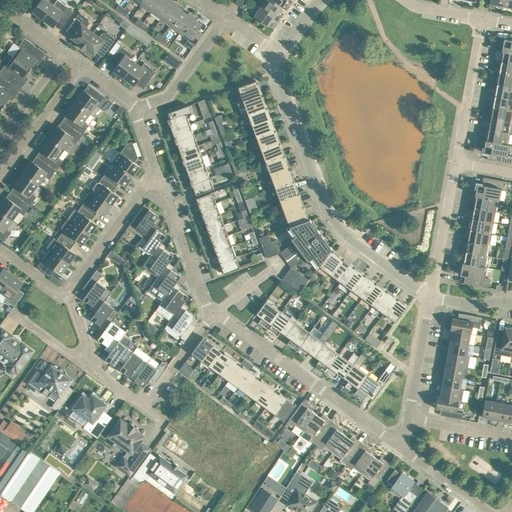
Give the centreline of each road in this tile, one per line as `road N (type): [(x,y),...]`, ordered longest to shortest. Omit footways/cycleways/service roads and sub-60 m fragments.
road 1 (residential): [(430,298),(320,208),(276,75),(278,54)]
road 2 (residential): [(402,449),(212,314)]
road 3 (residential): [(65,296),(156,171)]
road 4 (residential): [(212,314),(156,171)]
road 5 (residential): [(455,163),(481,19)]
road 6 (residential): [(0,178),(81,66)]
road 7 (residential): [(430,298),(455,163)]
road 8 (residential): [(226,16),(171,92),(138,107)]
road 9 (residential): [(408,418),(430,298)]
